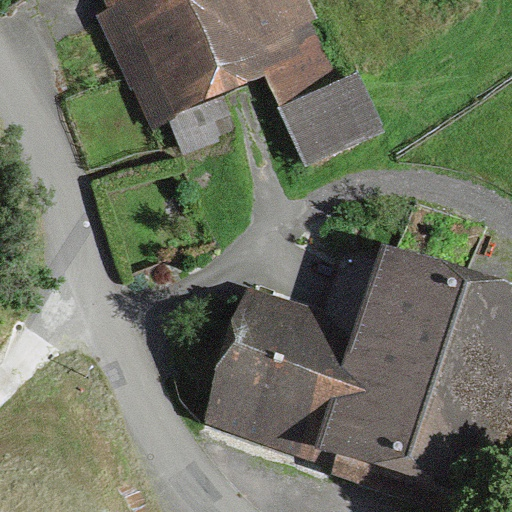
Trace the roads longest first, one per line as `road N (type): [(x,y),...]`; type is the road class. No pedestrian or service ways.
road 1 (residential): [(96,288),(163,449),(210,511)]
road 2 (residential): [(0,72),(77,227),(96,288)]
road 3 (unclassified): [(0,386),(96,288)]
